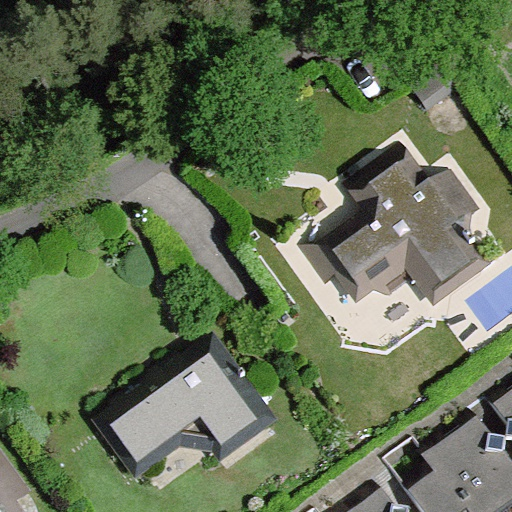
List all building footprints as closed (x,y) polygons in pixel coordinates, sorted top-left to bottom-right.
[(362,218),(309,255),(350,313),(408,272),(432,306),(490,265),(403,143),(340,187),(362,218)] [(270,426),(203,330),(88,410),(134,475),(194,433),(216,464),(270,426)] [(511,400),(493,414),(511,440),(511,400)] [(511,511),(511,478),(476,429),(416,473),(427,488),(410,501),(417,511),(511,511)] [(15,511),(0,490),(0,511),(15,511)] [(385,511),(378,503),(365,511),(385,511)]
